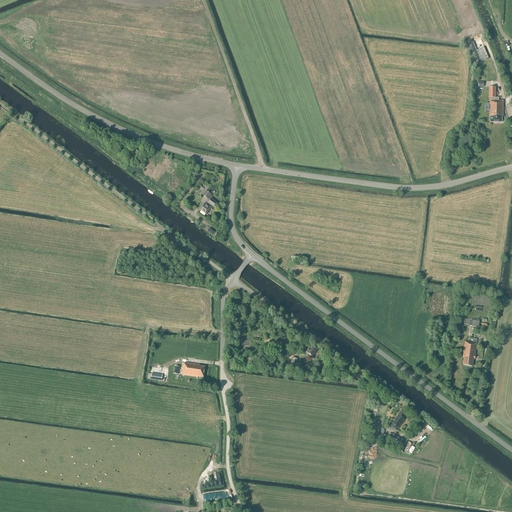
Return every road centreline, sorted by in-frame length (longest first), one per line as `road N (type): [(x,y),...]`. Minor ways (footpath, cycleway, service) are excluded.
road 1 (tertiary): [(511,450),(251,254)]
road 2 (tertiary): [(511,167),(405,188),(236,165)]
road 3 (tertiary): [(236,165),(155,144),(92,116),(0,53)]
road 4 (unclassified): [(241,511),(229,476),(221,382),(222,302),(232,279)]
road 5 (track): [(0,104),(184,245)]
road 6 (unclassified): [(232,279),(379,386)]
